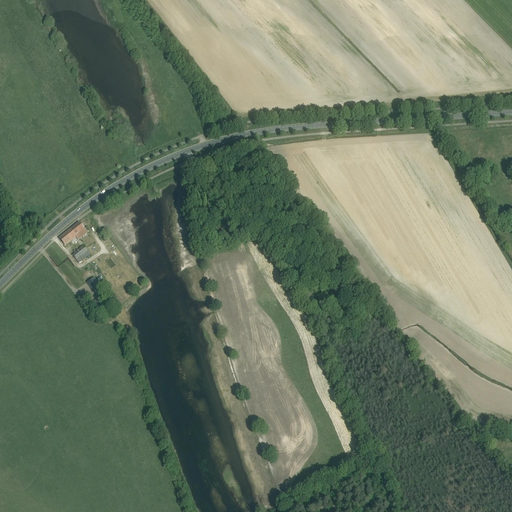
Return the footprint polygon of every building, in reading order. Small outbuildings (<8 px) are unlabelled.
[(81,223),(60,239),(65,246),(77,237),(79,240),(88,232),(81,223)] [(88,251),(84,246),(73,256),(79,263),(82,261),(79,258),(88,251)] [(112,268),(116,265),(110,258),(106,261),(112,268)] [(87,283),(92,289),(98,285),(94,278),(87,283)] [(90,305),(93,310),(101,303),(98,299),(90,305)]
